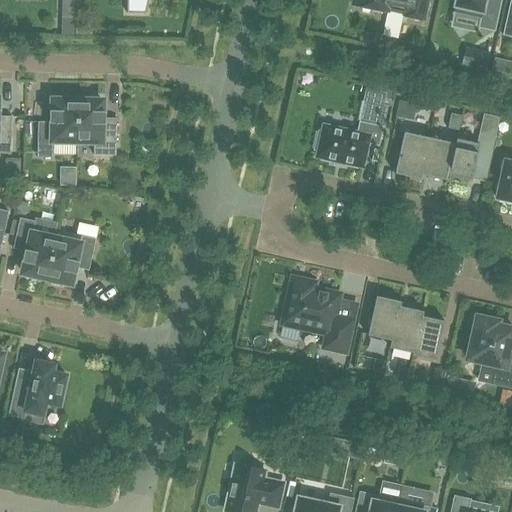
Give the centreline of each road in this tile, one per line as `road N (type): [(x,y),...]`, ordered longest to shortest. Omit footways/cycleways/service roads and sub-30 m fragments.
road 1 (residential): [(281,212),(278,234),(293,249),(511,297)]
road 2 (residential): [(511,227),(311,182),(284,196)]
road 3 (residential): [(0,62),(140,65),(229,85)]
road 4 (residential): [(174,344),(0,306)]
road 5 (residential): [(124,511),(144,486),(174,344)]
road 6 (residential): [(174,344),(207,194)]
